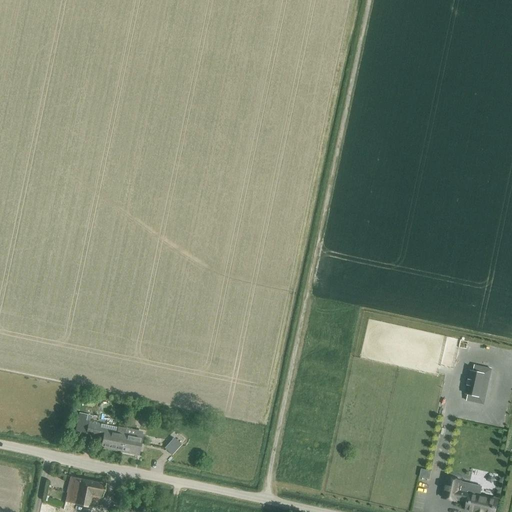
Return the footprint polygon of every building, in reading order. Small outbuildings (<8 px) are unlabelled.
[(470,371),(464,395),(468,395),(479,398),(484,374),(473,372),(470,371)] [(80,414),(76,431),(87,433),(104,437),(101,448),(122,452),(124,445),(126,435),(127,430),(125,430),(125,429),(118,427),(118,428),(117,432),(100,428),(101,425),(101,424),(89,422),(90,416),(80,414)] [(124,445),(122,452),(136,455),(138,456),(140,447),(142,438),(134,437),(128,435),(126,435),(124,445)] [(182,446),(174,438),(165,449),(173,456),(182,446)] [(100,511),(100,510),(89,508),(91,500),(98,502),(99,498),(102,499),(106,484),(81,479),(80,480),(71,477),(62,511),(100,511)] [(446,479),(442,499),(456,502),(457,500),(458,501),(467,503),(468,503),(468,504),(466,510),(466,511),(467,511),(493,511),(494,508),(496,499),(485,497),(480,496),(481,493),(469,490),(468,490),(468,488),(470,484),(461,482),(446,479)]
